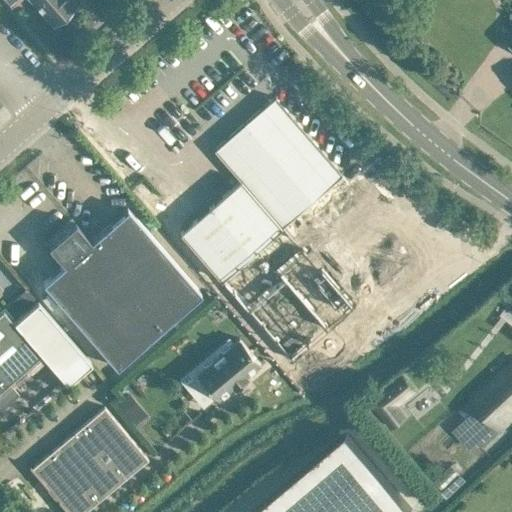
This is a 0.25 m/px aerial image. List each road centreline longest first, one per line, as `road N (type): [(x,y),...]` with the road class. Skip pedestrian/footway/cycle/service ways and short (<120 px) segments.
road 1 (secondary): [(511,198),(371,87),(297,0)]
road 2 (unclassified): [(0,149),(170,0)]
